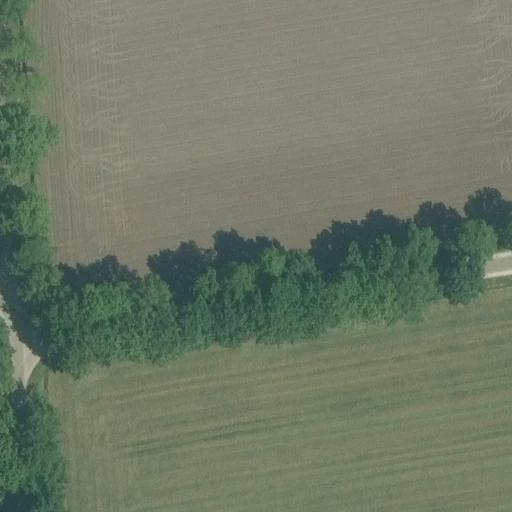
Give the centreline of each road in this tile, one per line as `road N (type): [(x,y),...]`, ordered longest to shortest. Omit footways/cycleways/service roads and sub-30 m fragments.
road 1 (unclassified): [(17,316),(39,335),(67,340),(511,261)]
road 2 (unclassified): [(25,511),(17,316)]
road 3 (track): [(17,316),(0,147)]
